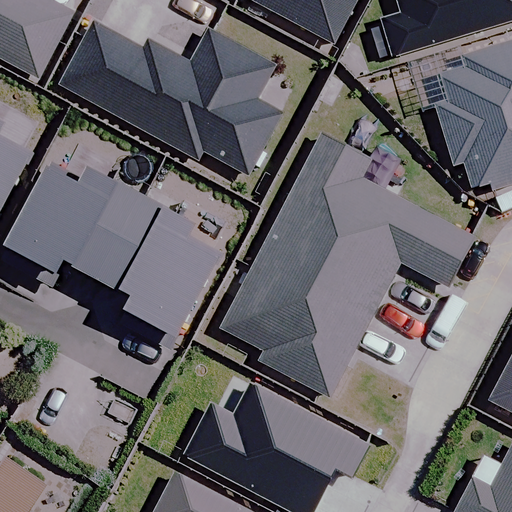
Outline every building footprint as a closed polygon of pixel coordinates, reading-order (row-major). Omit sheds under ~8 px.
[(0,0),(0,58),(37,78),(71,15),(43,0),(0,0)] [(355,0),(251,0),(332,43),(355,0)] [(511,0),(396,0),(401,14),(379,21),(391,57),(511,17),(511,0)] [(93,22),(59,85),(197,159),(202,150),(246,174),(278,115),(253,101),(272,66),(206,31),(189,64),(144,40),(140,48),(93,22)] [(466,68),(437,78),(445,102),(434,106),(453,163),(462,160),(474,197),(511,185),(511,42),(463,58),(466,68)] [(368,158),(319,134),(258,255),(373,312),(399,262),(446,285),(469,238),(357,182),(368,158)] [(0,206),(27,153),(0,139),(0,206)] [(61,266),(98,284),(139,202),(80,172),(76,181),(42,164),(0,248),(0,262),(50,288),(61,266)] [(187,226),(139,202),(98,284),(124,297),(112,321),(168,349),(215,255),(181,238),(187,226)] [(331,397),(373,312),(258,255),(256,254),(219,328),(264,350),(259,361),(331,397)] [(511,351),(487,399),(511,412),(511,351)] [(209,407),(183,455),(289,511),(307,511),(331,470),(348,480),(366,448),(250,386),(231,419),(209,407)] [(0,511),(24,511),(29,505),(55,465),(4,431),(0,437),(0,511)] [(511,511),(511,443),(495,477),(488,489),(471,480),(454,511),(511,511)] [(242,511),(173,474),(152,511),(242,511)]
